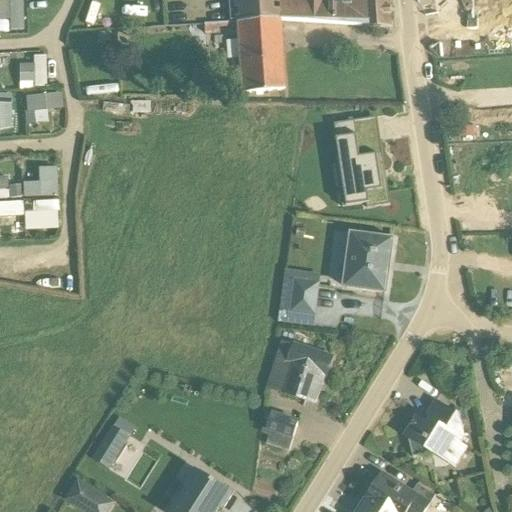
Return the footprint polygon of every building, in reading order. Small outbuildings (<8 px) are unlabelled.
[(19,0),(0,0),(0,23),(8,23),(8,33),(20,34),(19,0)] [(277,25),(275,0),(223,0),(225,25),(232,25),(232,28),(277,25)] [(279,0),(275,0),(277,25),(387,32),(384,0),(338,0),(338,7),(318,6),(318,0),(301,0),(302,0),(279,0)] [(277,25),(232,28),(238,98),(282,95),(277,25)] [(16,68),(16,94),(29,94),(29,86),(32,86),(31,91),(43,91),(43,60),(31,60),(31,68),(16,68)] [(59,97),(22,101),(24,116),(61,112),(59,97)] [(368,212),(366,201),(383,198),(378,166),(361,168),(355,128),(336,131),(348,215),(368,212)] [(36,186),(21,187),(21,201),(55,200),(54,171),(35,172),(36,186)] [(0,202),(19,201),(17,189),(6,190),(5,180),(0,180),(0,202)] [(20,208),(21,220),(22,235),(55,234),(54,216),(57,216),(56,204),(20,208)] [(0,221),(21,220),(20,208),(20,205),(0,206),(0,221)] [(342,292),(386,298),(389,276),(387,275),(388,265),(391,265),(394,243),(350,237),(342,292)] [(315,320),(320,288),(283,282),(279,314),(277,324),(313,330),(315,320)] [(283,346),(268,392),(303,403),(305,403),(306,404),(315,407),(324,379),(326,379),(332,362),(283,346)] [(407,436),(413,461),(431,458),(455,472),(467,452),(460,448),(465,440),(460,419),(436,405),(423,424),(416,420),(407,436)] [(267,447),(289,455),(299,424),(269,415),(262,438),(269,440),(267,447)] [(93,463),(110,474),(115,466),(117,467),(127,451),(125,450),(130,441),(113,430),(93,463)] [(224,511),(234,497),(195,472),(183,491),(185,492),(172,511),(224,511)] [(382,476),(359,511),(428,511),(432,506),(431,506),(435,500),(417,489),(413,496),(382,476)] [(112,511),(115,508),(78,484),(65,504),(77,511),(112,511)]
